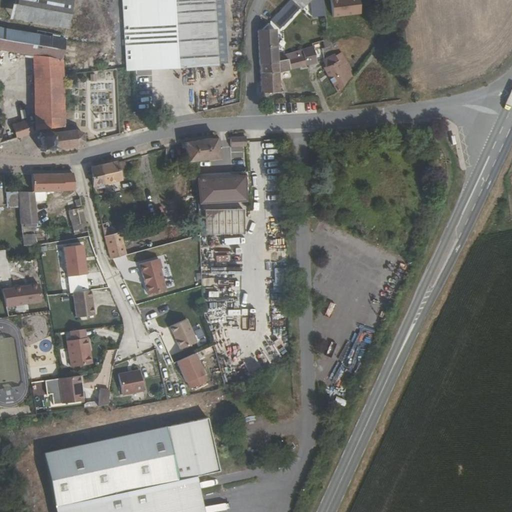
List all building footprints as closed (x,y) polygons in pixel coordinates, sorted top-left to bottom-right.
[(4,0),(0,27),(0,29),(35,36),(63,41),(64,41),(67,0),(4,0)] [(175,0),(120,5),(123,43),(131,42),(134,68),(216,62),(211,0),(175,0)] [(299,8),(291,0),(269,22),(276,30),(299,8)] [(310,0),(311,9),(323,9),(323,0),(310,0)] [(358,0),(329,0),(332,17),(360,14),(358,0)] [(0,50),(34,56),(62,60),(63,41),(35,36),(0,29),(0,50)] [(275,59),(274,55),(272,33),(257,34),(258,61),(275,59)] [(123,43),(125,69),(134,68),(131,42),(123,43)] [(285,53),(288,64),(299,62),(296,51),(285,53)] [(344,68),(350,63),(343,51),(337,56),(344,68)] [(275,59),(275,66),(288,64),(285,53),(274,55),(275,59)] [(62,74),(62,60),(34,56),(33,110),(33,118),(62,114),(62,89),(62,74)] [(350,79),(344,68),(337,56),(327,66),(330,72),(329,73),(340,91),(350,79)] [(259,70),(276,69),(275,66),(275,59),(258,61),(259,70)] [(344,68),(350,79),(355,72),(350,63),(344,68)] [(276,69),(259,70),(260,80),(277,77),(276,69)] [(277,77),(260,80),(260,90),(278,87),(277,77)] [(33,120),(33,129),(62,126),(62,114),(33,118),(33,120)] [(7,127),(10,126),(11,132),(33,129),(33,120),(6,122),(7,127)] [(77,139),(79,137),(82,134),(76,131),(75,131),(73,125),(62,126),(62,131),(41,134),(40,131),(38,131),(38,134),(37,136),(37,138),(39,138),(41,145),(38,145),(39,148),(41,148),(42,150),(43,150),(43,149),(47,148),(50,149),(78,144),(77,139)] [(443,126),(440,129),(446,136),(449,133),(443,126)] [(232,137),(233,147),(248,145),(247,136),(232,137)] [(188,160),(218,155),(216,137),(185,140),(188,160)] [(117,178),(116,171),(116,164),(116,163),(93,170),(93,174),(95,187),(117,180),(117,178)] [(125,176),(123,168),(116,171),(117,178),(125,176)] [(34,192),(36,192),(62,191),(62,172),(31,173),(34,192)] [(71,172),(62,172),(62,191),(72,191),(71,172)] [(207,190),(208,206),(244,203),(242,188),(207,190)] [(21,192),(22,200),(24,224),(35,224),(38,223),(36,192),(34,192),(21,192)] [(91,231),(90,225),(84,206),(70,211),(77,234),(91,231)] [(244,208),(206,212),(208,230),(246,226),(244,208)] [(109,247),(114,258),(128,253),(122,230),(113,233),(109,219),(103,220),(109,247)] [(25,234),(35,232),(35,224),(24,224),(25,234)] [(49,242),(48,231),(35,232),(25,234),(26,246),(41,244),(49,242)] [(65,275),(86,274),(85,245),(64,246),(65,275)] [(40,248),(27,249),(29,273),(42,272),(40,248)] [(159,258),(140,263),(149,293),(167,288),(161,268),(162,267),(159,258)] [(36,280),(13,282),(15,301),(37,298),(36,280)] [(96,311),(92,287),(75,291),(79,314),(96,311)] [(200,341),(189,319),(173,327),(185,349),(200,341)] [(82,326),(71,328),(72,337),(68,338),(72,362),(92,359),(88,334),(83,335),(82,326)] [(116,350),(107,348),(100,375),(109,377),(116,350)] [(177,361),(188,389),(208,381),(197,353),(177,361)] [(85,393),(77,370),(57,377),(65,399),(85,393)] [(121,394),(143,393),(142,370),(120,371),(121,394)] [(109,405),(110,389),(99,388),(98,405),(109,405)] [(337,390),(335,395),(345,400),(347,395),(337,390)] [(209,410),(47,446),(61,511),(208,511),(202,485),(199,469),(221,464),(209,410)]
